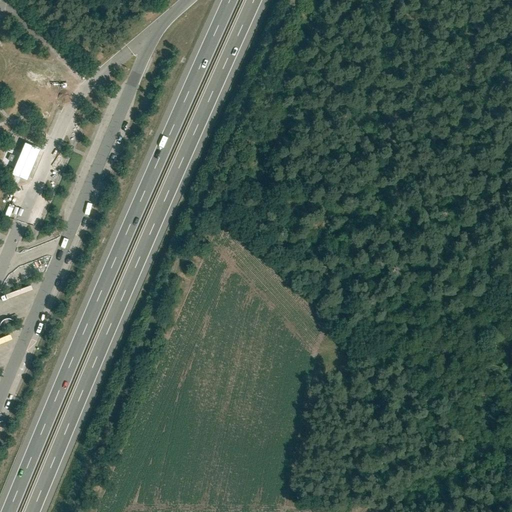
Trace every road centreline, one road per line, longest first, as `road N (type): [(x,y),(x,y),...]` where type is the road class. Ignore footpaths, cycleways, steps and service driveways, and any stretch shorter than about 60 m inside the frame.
road 1 (motorway): [(231,0),(8,511)]
road 2 (motorway): [(33,511),(254,0)]
